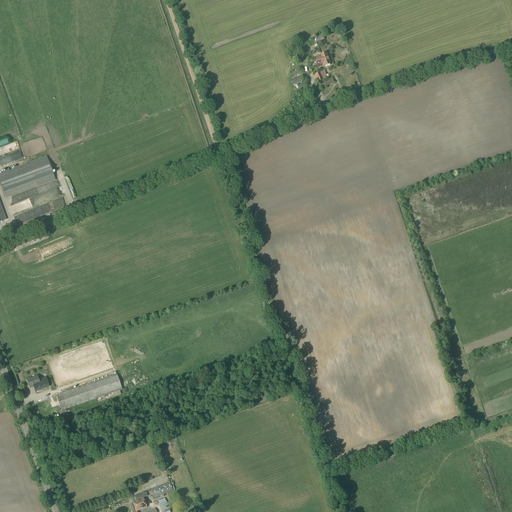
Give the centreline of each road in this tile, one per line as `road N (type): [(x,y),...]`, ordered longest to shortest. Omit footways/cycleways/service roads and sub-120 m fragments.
road 1 (unclassified): [(0,243),(352,95),(511,48)]
road 2 (track): [(168,0),(342,511)]
road 3 (tertiary): [(55,511),(0,359)]
